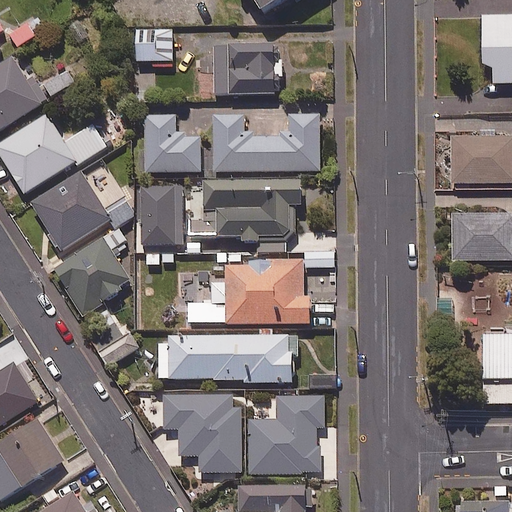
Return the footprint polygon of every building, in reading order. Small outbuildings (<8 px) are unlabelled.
[(280,0),(250,0),(260,14),(280,0)] [(511,18),(486,20),(488,70),(496,70),(497,88),(511,87),(511,18)] [(38,39),(30,26),(12,37),(19,50),(38,39)] [(174,33),(139,34),(140,64),(176,62),(174,33)] [(279,48),(217,48),(217,98),(279,98),(279,80),(285,80),(285,65),(279,65),(279,48)] [(36,94),(16,61),(0,70),(0,135),(51,104),(42,90),(36,94)] [(77,85),(68,70),(44,84),(53,99),(77,85)] [(255,133),(247,133),(247,118),(216,118),(217,174),(323,173),(322,117),(292,117),(292,140),(255,140),(255,133)] [(68,145),(50,118),(0,148),(0,150),(29,197),(78,166),(80,168),(109,150),(96,128),(68,145)] [(187,133),(178,134),(178,118),(148,119),(149,175),(203,174),(203,139),(187,139),(187,133)] [(511,139),(455,141),(456,187),(511,186),(511,139)] [(110,216),(85,175),(35,206),(65,254),(111,225),(115,232),(138,218),(129,204),(110,216)] [(305,182),(208,185),(208,190),(195,190),(196,223),(190,223),(191,238),(203,238),(204,248),(217,248),(217,241),(245,240),(245,248),(262,247),(262,242),(295,241),(294,210),(306,209),(305,182)] [(185,189),(144,190),(144,248),(185,248),(185,189)] [(511,216),(456,217),(456,264),(511,263),(511,216)] [(130,245),(121,231),(56,271),(85,319),(136,288),(115,254),(130,245)] [(308,254),(309,271),(337,270),(337,253),(308,254)] [(307,301),(306,264),(230,266),(230,287),(215,288),(216,307),(191,308),(191,327),(230,326),(230,329),(314,327),(313,301),(307,301)] [(103,357),(111,370),(141,351),(133,338),(103,357)] [(511,338),(487,339),(487,387),(511,387),(511,338)] [(296,339),(173,339),(173,347),(162,347),(162,382),(248,382),(248,386),(296,386),(296,339)] [(13,380),(2,362),(0,363),(0,431),(33,412),(21,392),(27,387),(20,376),(13,380)] [(247,475),(245,423),(245,408),(236,408),(236,396),(166,398),(167,431),(182,430),(183,459),(202,458),(202,476),(247,475)] [(251,478),(305,477),(305,475),(324,475),(324,449),(320,449),(320,431),(328,431),(328,398),(278,399),(279,421),(250,422),(251,478)] [(0,506),(68,464),(42,423),(0,449),(0,506)] [(310,511),(309,489),(242,492),(243,511),(310,511)] [(77,496),(51,511),(97,511),(93,505),(86,510),(77,496)]
